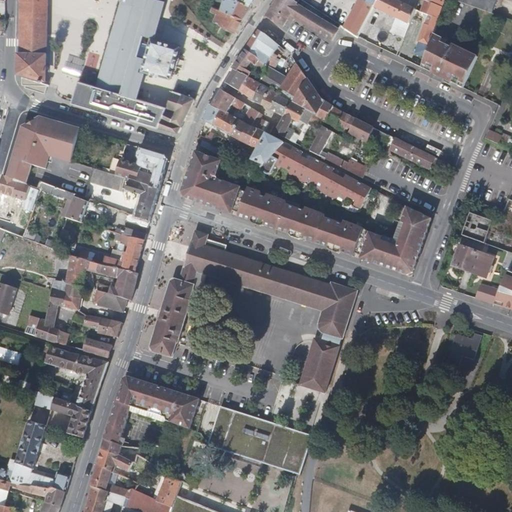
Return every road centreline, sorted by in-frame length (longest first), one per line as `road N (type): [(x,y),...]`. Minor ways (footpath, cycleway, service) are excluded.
road 1 (residential): [(416,291),(168,206)]
road 2 (residential): [(465,163),(481,124),(476,112),(352,50),(324,66)]
road 3 (residential): [(324,66),(331,92),(465,163)]
road 4 (residential): [(16,104),(183,151)]
road 5 (residential): [(72,511),(123,354)]
road 6 (residential): [(123,354),(168,206)]
road 7 (residential): [(123,354),(271,398)]
road 8 (residential): [(183,151),(257,21)]
road 9 (residential): [(465,163),(416,291)]
